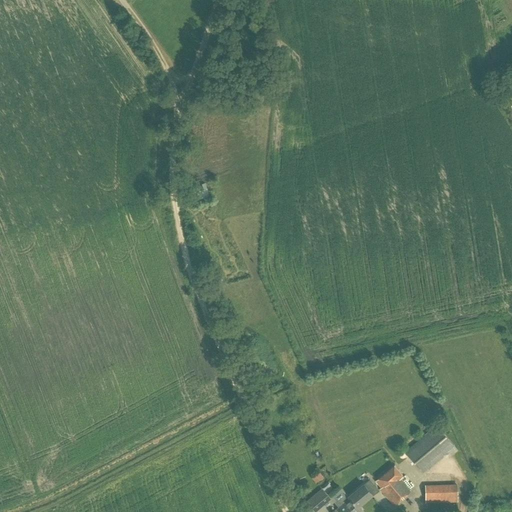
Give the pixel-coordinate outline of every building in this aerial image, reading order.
[(422,473),(454,446),(436,424),(405,452),(422,473)] [(393,506),(411,491),(400,477),(402,475),(394,465),(375,481),(381,488),(379,489),(393,506)] [(322,473),(316,478),(321,484),(328,479),(322,473)] [(379,491),(369,480),(364,485),(363,484),(348,497),(347,495),(337,503),(340,507),(339,508),(341,511),(359,511),(361,510),(358,506),(372,494),(373,496),(379,491)] [(425,503),(457,502),(457,484),(425,485),(425,503)] [(314,511),(330,499),(322,490),(306,502),(314,511)]
